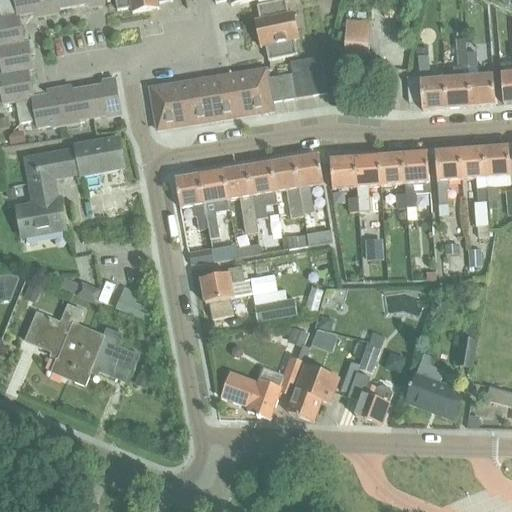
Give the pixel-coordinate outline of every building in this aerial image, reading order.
[(38,19),(44,18),(40,0),(0,0),(0,13),(0,15),(14,12),(17,23),(24,28),(31,17),(37,14),(38,19)] [(53,12),(72,8),(70,0),(40,0),(44,18),(54,17),(53,12)] [(70,0),(72,8),(92,5),(93,10),(101,8),(99,0),(70,0)] [(132,10),(132,15),(159,11),(158,5),(172,3),(171,0),(114,0),(117,13),(132,10)] [(260,22),(255,23),(260,50),(265,49),(268,63),(297,57),(294,42),(299,41),(294,15),(289,16),(286,2),(257,8),(260,22)] [(17,23),(14,12),(0,15),(1,19),(0,19),(0,57),(29,52),(34,51),(33,43),(28,44),(26,37),(21,38),(21,33),(24,28),(17,23)] [(345,57),(366,59),(369,27),(347,25),(345,57)] [(454,81),(445,82),(447,111),(471,109),(468,80),(467,69),(466,56),(465,42),(456,43),(458,70),(453,71),(454,81)] [(428,49),(416,50),(417,58),(419,58),(428,57),(429,57),(428,49)] [(32,71),(29,52),(0,57),(0,62),(3,76),(32,71)] [(467,69),(477,68),(476,55),(466,56),(467,69)] [(429,72),(428,57),(419,58),(420,72),(429,72)] [(292,76),(296,101),(327,96),(321,59),(290,64),(292,76)] [(511,66),(499,67),(503,106),(511,105),(511,66)] [(34,80),(32,71),(3,76),(0,76),(0,90),(1,90),(3,105),(16,103),(18,114),(31,112),(29,101),(36,90),(30,86),(30,81),(34,80)] [(237,77),(244,118),(273,114),(272,105),(267,80),(266,72),(237,77)] [(292,76),(280,78),(284,103),(296,101),(292,76)] [(208,82),(215,123),(244,118),(237,77),(208,82)] [(284,103),(280,78),(267,80),(272,105),(284,103)] [(468,80),(471,109),(495,107),(492,78),(468,80)] [(420,80),(407,81),(409,106),(422,105),(422,113),(447,111),(445,82),(420,84),(420,80)] [(86,91),(91,121),(106,118),(106,121),(120,118),(114,82),(106,83),(107,87),(86,91)] [(179,87),(186,128),(215,123),(208,82),(179,87)] [(151,91),(157,133),(186,128),(179,87),(151,91)] [(29,101),(31,112),(18,114),(19,125),(35,123),(36,130),(51,128),(52,130),(63,128),(57,91),(51,92),(52,97),(46,98),(36,90),(29,101)] [(77,123),(91,121),(86,91),(68,94),(67,90),(57,91),(63,128),(77,126),(77,123)] [(8,122),(0,123),(0,133),(10,132),(8,122)] [(15,136),(10,142),(11,148),(25,146),(23,135),(15,136)] [(29,186),(54,182),(81,177),(81,179),(124,171),(118,141),(76,148),(76,152),(25,162),(29,186)] [(508,149),(484,151),(486,180),(510,178),(508,149)] [(484,151),(459,153),(462,182),(477,181),(479,205),(488,204),(487,190),(486,180),(484,151)] [(462,182),(459,153),(435,155),(439,208),(449,207),(447,193),(450,193),(449,183),(462,182)] [(427,155),(402,157),(405,186),(406,196),(407,211),(416,210),(415,196),(430,194),(429,184),(427,155)] [(402,157),(379,159),(381,188),(405,186),(402,157)] [(318,158),(296,162),(300,191),(301,201),(303,215),(304,216),(314,214),(310,190),(323,187),(319,164),(318,158)] [(355,161),(357,190),(358,200),(359,214),(371,213),(369,189),(381,188),(379,159),(355,161)] [(330,163),(333,192),(357,190),(355,161),(330,163)] [(296,162),(272,166),(276,195),(287,193),(292,222),(304,220),(303,215),(301,201),(300,191),(296,162)] [(272,166),(248,170),(257,222),(266,221),(264,209),(278,207),(276,195),(272,166)] [(242,201),(248,238),(259,236),(248,170),(224,174),(229,203),(242,201)] [(224,174),(200,178),(209,231),(211,243),(220,242),(218,230),(216,216),(230,213),(229,203),(224,174)] [(209,231),(200,178),(176,182),(181,211),(195,209),(200,233),(209,231)] [(54,182),(29,186),(33,207),(17,210),(23,240),(65,233),(59,202),(58,203),(54,182)] [(487,190),(488,204),(497,203),(496,189),(487,190)] [(15,190),(7,192),(8,201),(16,199),(15,190)] [(407,211),(406,196),(396,197),(398,211),(407,211)] [(359,214),(358,200),(349,201),(350,215),(359,214)] [(416,210),(407,211),(408,223),(417,222),(416,210)] [(488,229),(477,230),(478,243),(489,242),(488,229)] [(318,236),(308,238),(309,249),(320,247),(318,236)] [(296,239),(287,240),(289,252),(298,250),(296,239)] [(381,241),(366,242),(367,263),(383,262),(381,241)] [(248,248),(237,250),(238,260),(250,258),(248,248)] [(459,248),(446,248),(446,258),(459,258),(459,248)] [(224,250),(211,252),(213,264),(226,262),(224,250)] [(191,268),(213,264),(211,252),(189,256),(191,268)] [(480,253),(468,254),(469,271),(482,270),(480,253)] [(209,306),(212,322),(234,318),(231,301),(253,297),(250,283),(245,284),(242,270),(228,273),(229,277),(201,282),(206,307),(209,306)] [(82,286),(82,287),(77,298),(95,305),(100,293),(82,286)] [(30,289),(26,298),(37,303),(41,293),(30,289)] [(143,297),(127,290),(118,311),(146,323),(151,311),(139,306),(143,297)] [(294,301),(255,308),(258,325),(297,318),(294,301)] [(60,357),(53,374),(69,381),(90,332),(77,327),(82,315),(70,310),(63,325),(38,315),(26,343),(60,357)] [(241,321),(224,324),(226,334),(243,330),(241,321)] [(322,321),(319,334),(331,336),(334,324),(322,321)] [(105,338),(90,332),(69,381),(86,388),(93,371),(128,385),(139,357),(117,348),(122,337),(108,331),(105,338)] [(294,331),(288,345),(304,351),(309,337),(294,331)] [(152,332),(151,339),(163,342),(164,334),(152,332)] [(462,341),(458,368),(473,370),(477,343),(462,341)] [(372,376),(380,352),(367,348),(359,371),(372,376)] [(407,406),(456,424),(462,407),(460,406),(464,394),(441,385),(445,374),(430,368),(433,360),(425,357),(407,406)] [(221,400),(249,411),(248,415),(270,423),(281,395),(292,399),(304,365),(291,360),(284,379),(264,371),(260,382),(259,386),(230,375),(221,400)] [(351,364),(341,393),(349,396),(357,375),(360,367),(351,364)] [(289,415),(314,424),(322,403),(330,406),(339,382),(306,369),(289,415)] [(381,428),(392,396),(390,391),(382,389),(377,391),(368,387),(371,380),(357,375),(349,396),(348,400),(361,404),(356,419),(381,428)] [(140,377),(135,388),(144,392),(149,381),(140,377)] [(511,396),(489,390),(486,403),(511,409),(511,396)] [(470,419),(469,430),(478,431),(479,420),(470,419)]
